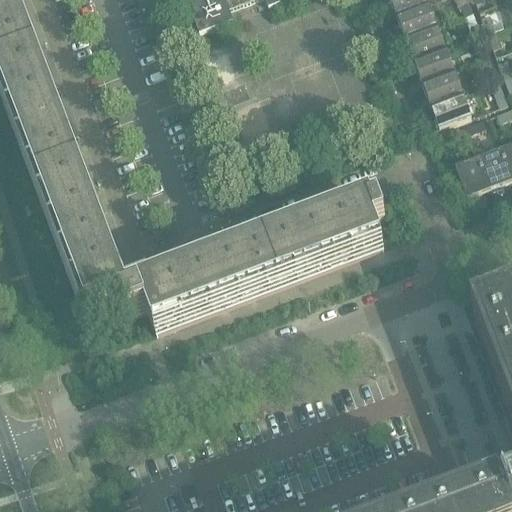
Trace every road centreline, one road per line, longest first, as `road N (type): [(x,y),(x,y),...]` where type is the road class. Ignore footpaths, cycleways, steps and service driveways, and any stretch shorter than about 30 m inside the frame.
road 1 (residential): [(454,284),(410,168),(131,268),(33,0)]
road 2 (residential): [(9,449),(376,314)]
road 3 (residential): [(376,314),(453,511)]
